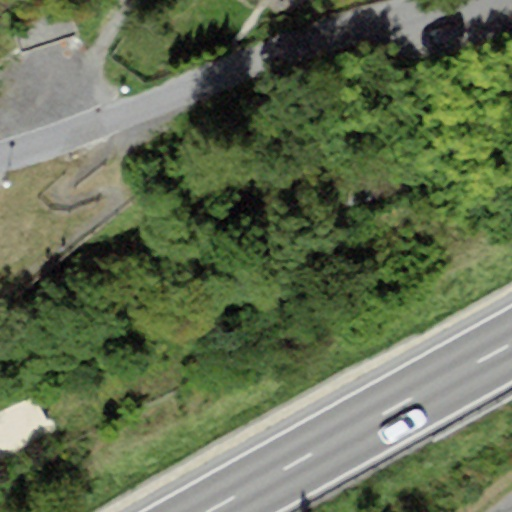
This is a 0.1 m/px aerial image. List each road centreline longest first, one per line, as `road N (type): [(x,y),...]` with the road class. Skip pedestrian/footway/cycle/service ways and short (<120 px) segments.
road 1 (residential): [(441,0),(295,43),(120,118),(0,156)]
road 2 (primary): [(511,341),(203,511)]
